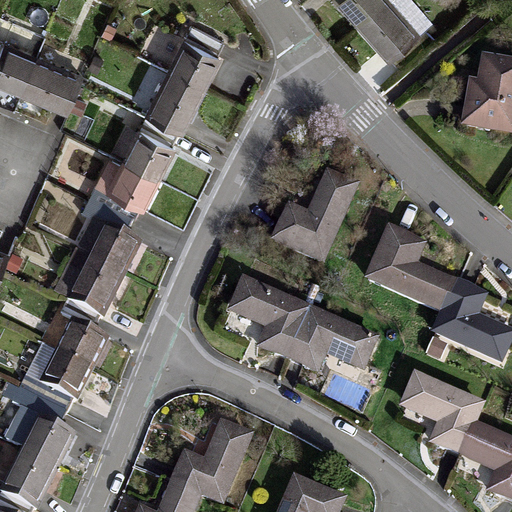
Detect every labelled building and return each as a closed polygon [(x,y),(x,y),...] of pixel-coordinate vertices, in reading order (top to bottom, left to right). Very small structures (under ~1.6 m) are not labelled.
[(337,0),(356,22),(382,0),(337,0)] [(418,36),(386,0),(382,0),(356,22),(389,60),(418,36)] [(433,22),(414,0),(386,0),(418,36),(433,22)] [(192,25),(169,70),(203,87),(219,55),(217,54),(224,41),(192,25)] [(36,57),(0,42),(0,83),(22,92),(36,57)] [(82,76),(36,57),(22,92),(68,111),(79,84),(82,76)] [(511,66),(485,62),(480,88),(478,104),(469,102),(466,125),(511,133),(511,66)] [(203,87),(169,70),(147,115),(178,131),(180,132),(203,87)] [(478,104),(480,88),(472,87),(469,102),(478,104)] [(178,131),(147,115),(140,128),(139,131),(127,153),(124,160),(157,177),(174,145),(171,144),(178,131)] [(139,131),(128,126),(117,148),(127,153),(139,131)] [(122,164),(109,157),(95,185),(107,192),(122,164)] [(157,177),(124,160),(122,164),(107,192),(95,185),(88,198),(132,221),(139,208),(141,209),(157,177)] [(288,208),(274,241),(322,263),(356,188),(330,177),(312,218),(288,208)] [(132,221),(88,198),(82,212),(93,217),(107,224),(92,252),(91,256),(124,273),(140,241),(126,234),(132,221)] [(107,224),(93,217),(78,245),(92,252),(107,224)] [(423,246),(389,232),(368,280),(443,313),(444,311),(454,288),(412,270),(423,246)] [(9,254),(0,250),(0,275),(3,269),(9,254)] [(124,273),(91,256),(68,301),(99,317),(101,318),(124,273)] [(300,333),(310,312),(243,282),(232,307),(270,324),(260,347),(288,360),(290,356),(300,333)] [(443,313),(435,333),(501,362),(511,337),(474,320),(484,297),(456,284),(454,288),(444,311),(443,313)] [(99,317),(68,301),(61,314),(73,321),(57,352),(91,369),(107,338),(92,330),(99,317)] [(376,341),(310,312),(300,333),(290,356),(288,360),(316,372),(327,349),(365,366),(376,341)] [(57,352),(41,344),(25,376),(41,384),(57,352)] [(91,369),(57,352),(41,384),(25,376),(19,389),(28,394),(34,397),(66,413),(72,400),(74,401),(91,369)] [(472,426),(481,407),(414,378),(403,403),(441,419),(432,443),(460,455),(461,451),(472,426)] [(19,389),(9,384),(5,393),(14,398),(19,389)] [(28,394),(19,389),(14,398),(12,403),(22,407),(40,417),(24,448),(58,465),(74,433),(59,426),(66,413),(34,397),(28,394)] [(22,407),(6,439),(24,448),(40,417),(22,407)] [(511,443),(472,426),(461,451),(500,468),(490,491),(511,500),(511,443)] [(199,495),(222,504),(250,437),(225,427),(209,465),(185,455),(173,483),(177,485),(199,495)] [(58,465),(24,448),(9,478),(5,487),(1,493),(33,509),(35,510),(58,465)] [(9,478),(0,473),(0,484),(5,487),(9,478)] [(316,490),(294,480),(280,511),(338,511),(343,501),(339,500),(316,490)] [(177,485),(164,511),(144,511),(141,510),(139,511),(191,511),(199,495),(177,485)] [(31,511),(33,509),(1,493),(0,495),(0,508),(1,509),(0,511),(31,511)]
